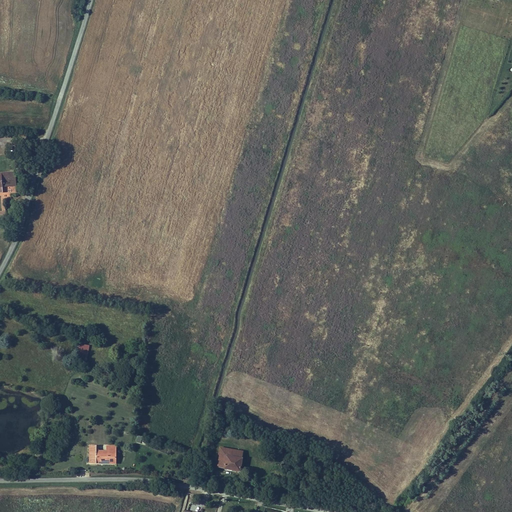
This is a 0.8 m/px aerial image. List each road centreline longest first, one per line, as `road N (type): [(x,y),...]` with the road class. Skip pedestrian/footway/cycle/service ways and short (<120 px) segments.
road 1 (unclassified): [(320,511),(139,477),(0,480)]
road 2 (unclassified): [(0,282),(91,0)]
